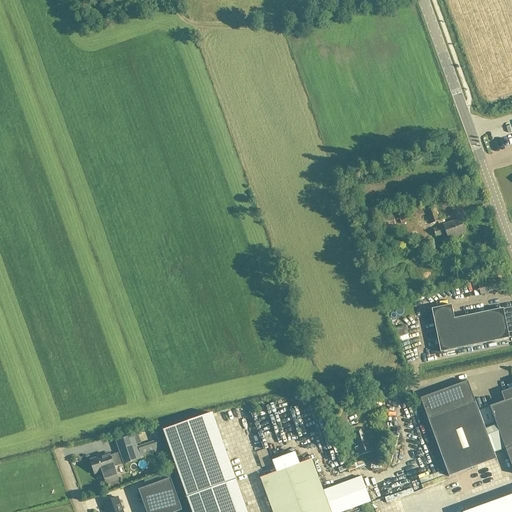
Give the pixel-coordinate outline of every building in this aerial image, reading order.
[(458,240),(465,237),(459,221),(453,224),(449,214),(427,222),(432,235),(438,233),(443,246),(450,243),(451,245),(459,242),(458,240)] [(377,231),(399,224),(396,215),(374,221),(377,231)] [(476,286),(479,296),(497,291),(495,281),(476,286)] [(440,354),(509,339),(502,310),(454,320),(451,306),(431,310),(440,354)] [(420,357),(429,356),(428,346),(420,346),(420,357)] [(467,384),(419,401),(427,422),(448,478),(495,461),(493,457),(492,453),(504,449),(505,452),(505,453),(511,471),(511,383),(511,390),(511,391),(500,395),(503,403),(489,408),(495,426),(484,431),(474,404),(467,384)] [(350,435),(350,433),(343,412),(332,415),(339,438),(350,435)] [(186,499),(235,481),(211,414),(162,432),(186,499)] [(350,433),(350,435),(355,449),(354,450),(356,458),(370,453),(366,437),(367,437),(364,428),(350,433)] [(108,455),(101,457),(101,458),(89,462),(94,475),(101,473),(105,485),(117,481),(113,468),(122,465),(122,466),(140,460),(135,445),(140,444),(137,435),(115,442),(119,454),(109,457),(108,455)] [(276,450),(263,454),(265,460),(278,456),(276,450)] [(269,508),(321,489),(311,460),(259,479),(269,508)] [(360,478),(322,492),(329,511),(345,511),(370,503),(360,478)] [(137,491),(144,511),(179,511),(181,511),(169,480),(137,491)] [(245,511),(235,481),(186,499),(190,511),(245,511)] [(321,489),(269,508),(270,511),(329,511),(322,492),(321,489)] [(511,511),(511,496),(469,511),(511,511)] [(121,511),(116,498),(102,504),(105,511),(106,511),(121,511)]
